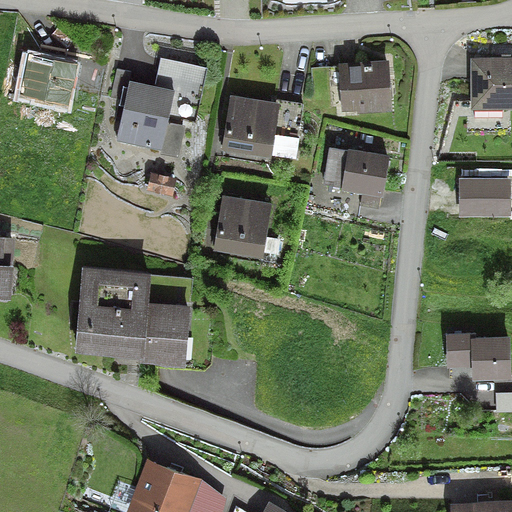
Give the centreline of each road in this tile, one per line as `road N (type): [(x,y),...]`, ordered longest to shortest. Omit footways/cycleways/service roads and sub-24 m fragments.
road 1 (residential): [(426,21),(427,98),(401,388),(382,430),(356,448)]
road 2 (residential): [(18,0),(255,34),(426,21)]
road 3 (residential): [(0,352),(295,460),(356,448)]
